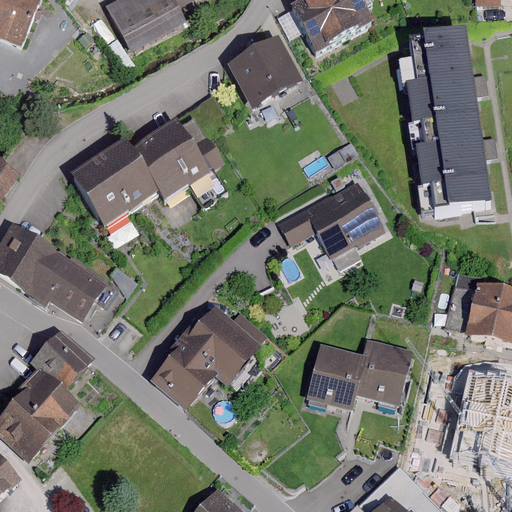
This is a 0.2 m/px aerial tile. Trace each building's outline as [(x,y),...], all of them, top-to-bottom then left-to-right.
[(43,0),(0,0),(0,44),(22,53),(43,0)] [(220,0),(128,0),(109,9),(133,61),(194,33),(186,17),(221,1),(220,0)] [(368,0),(327,0),(294,16),(317,65),(384,34),(368,0)] [(504,0),(478,0),(479,14),(505,14),(504,0)] [(486,39),(416,49),(422,89),(406,91),(411,132),(431,130),(434,156),(417,158),(426,224),(509,213),(486,39)] [(286,48),(234,73),(256,117),(309,93),(286,48)] [(139,145),(73,184),(107,241),(166,206),(172,215),(239,175),(223,148),(205,159),(189,132),(146,158),(139,145)] [(29,183),(8,168),(0,178),(0,222),(0,223),(29,183)] [(372,187),(283,225),(294,252),(317,242),(329,270),(395,242),(372,187)] [(115,293),(21,232),(0,265),(0,284),(48,316),(52,305),(91,331),(115,293)] [(511,294),(491,289),(478,345),(511,352),(511,294)] [(274,359),(224,314),(155,390),(194,425),(230,386),(240,395),(274,359)] [(44,377),(73,403),(96,376),(60,344),(36,371),(44,377)] [(371,363),(325,352),(311,406),(362,419),(366,404),(410,415),(425,356),(376,344),(371,363)] [(427,396),(462,399),(464,372),(429,369),(427,396)] [(73,403),(44,377),(0,427),(0,442),(30,468),(81,410),(73,403)] [(511,390),(502,388),(490,452),(511,456),(511,390)] [(0,511),(4,511),(26,493),(0,462),(0,511)] [(445,511),(410,474),(368,511),(445,511)] [(241,511),(225,497),(211,511),(241,511)]
